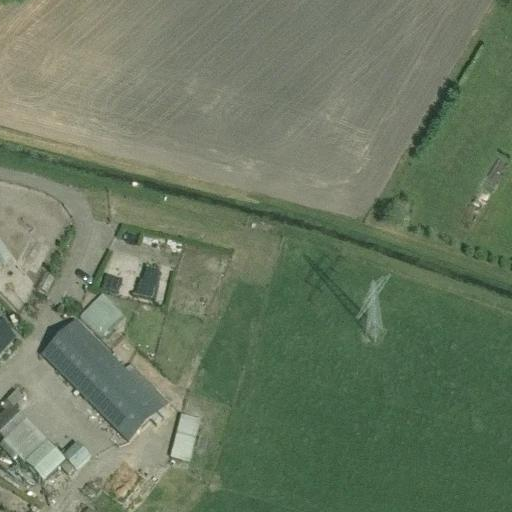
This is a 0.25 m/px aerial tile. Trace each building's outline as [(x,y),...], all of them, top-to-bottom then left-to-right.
[(158,296),(165,272),(97,250),(90,274),(158,296)] [(75,307),(94,325),(117,302),(99,284),(75,307)] [(128,445),(162,411),(76,323),(41,357),(128,445)] [(0,327),(0,353),(13,339),(0,327)] [(0,390),(9,373),(0,368),(0,390)] [(27,469),(42,484),(55,472),(65,463),(47,444),(25,422),(11,407),(0,416),(0,439),(3,443),(0,444),(0,460),(14,476),(25,466),(27,469)] [(161,424),(157,439),(168,442),(172,427),(161,424)] [(82,503),(86,497),(69,488),(60,505),(73,511),(78,502),(82,503)] [(155,511),(164,499),(149,488),(139,501),(155,511)]
